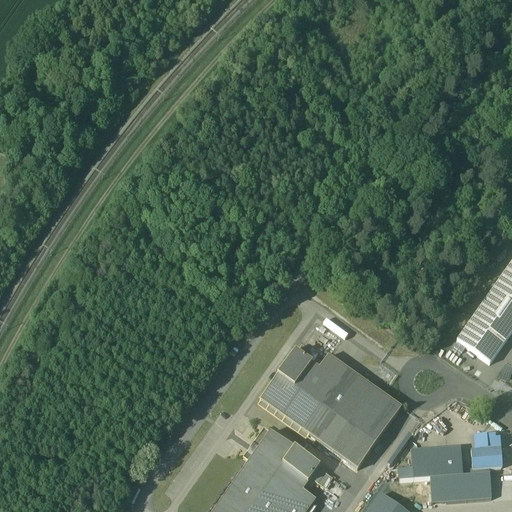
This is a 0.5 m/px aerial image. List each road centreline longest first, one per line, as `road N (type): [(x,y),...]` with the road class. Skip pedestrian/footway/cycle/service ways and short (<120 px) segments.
road 1 (track): [(280,0),(146,144),(64,261),(0,380)]
road 2 (unclassified): [(456,382),(430,363),(413,362),(401,387),(408,398),(424,405),(439,397)]
